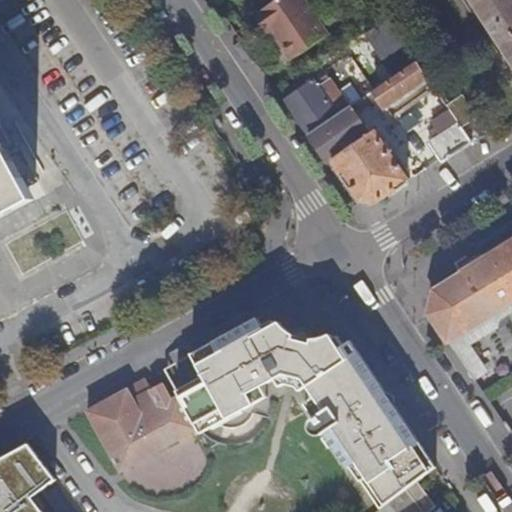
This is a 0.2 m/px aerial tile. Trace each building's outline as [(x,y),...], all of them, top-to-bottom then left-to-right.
[(277,43),(289,60),(326,35),(302,0),(276,0),(256,14),(269,31),(271,30),(278,41),(277,43)] [(511,0),(468,0),(511,67),(511,0)] [(416,60),(389,18),(368,32),(396,75),(416,60)] [(434,87),(416,60),(396,75),(353,103),(359,111),(372,102),(379,113),(386,108),(391,116),(434,87)] [(312,80),(283,99),(306,133),(335,113),(328,103),(335,98),(331,92),(324,97),(317,87),(312,80)] [(326,81),(317,87),(324,97),(331,92),(333,91),(326,81)] [(448,110),(459,125),(473,116),(460,96),(445,105),(446,106),(448,110)] [(344,110),(335,98),(328,103),(335,113),(336,115),(344,110)] [(336,115),(307,135),(326,163),(331,160),(359,200),(374,202),(406,180),(373,131),(367,134),(349,107),(344,110),(336,115)] [(427,143),(439,161),(469,141),(459,125),(448,110),(430,122),(438,135),(427,143)] [(0,216),(29,200),(1,151),(0,152),(0,216)] [(511,242),(435,291),(430,315),(451,347),(455,353),(456,353),(468,345),(495,328),(488,317),(511,302),(511,242)] [(435,469),(350,342),(343,348),(336,338),(332,340),(330,337),(327,338),(320,340),(311,341),(310,345),(293,341),(294,337),(291,336),(288,333),(285,331),(283,328),(279,324),(275,327),(272,323),(262,328),(258,320),(192,357),(203,379),(176,393),(179,398),(171,403),(162,386),(151,392),(145,382),(88,414),(120,474),(197,432),(199,437),(267,399),(261,389),(285,377),(303,381),(315,399),(324,413),(315,420),(314,420),(324,435),(328,433),(350,467),(379,510),(416,482),(435,469)] [(474,380),(485,372),(468,345),(456,353),(474,379),(474,380)] [(315,420),(324,413),(315,399),(306,406),(315,420)] [(40,511),(28,495),(54,481),(27,446),(0,460),(0,511),(40,511)] [(429,511),(435,508),(416,482),(379,510),(375,511),(429,511)]
